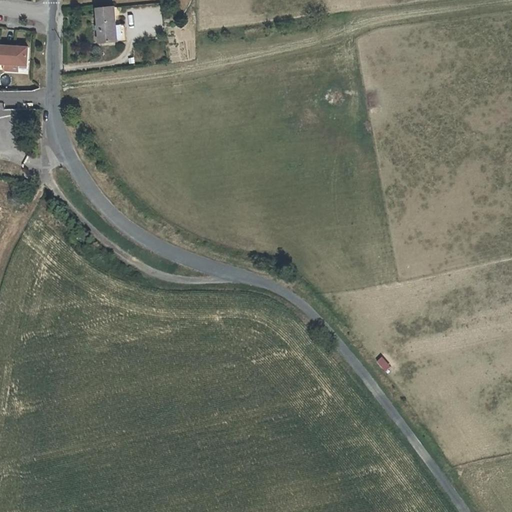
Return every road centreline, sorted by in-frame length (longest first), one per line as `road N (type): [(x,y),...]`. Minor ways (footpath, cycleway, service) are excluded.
road 1 (unclassified): [(51,13),(57,132),(94,197),(150,248),(293,301),(458,511)]
road 2 (track): [(511,1),(381,18),(197,65),(51,83)]
road 3 (track): [(0,271),(63,153)]
